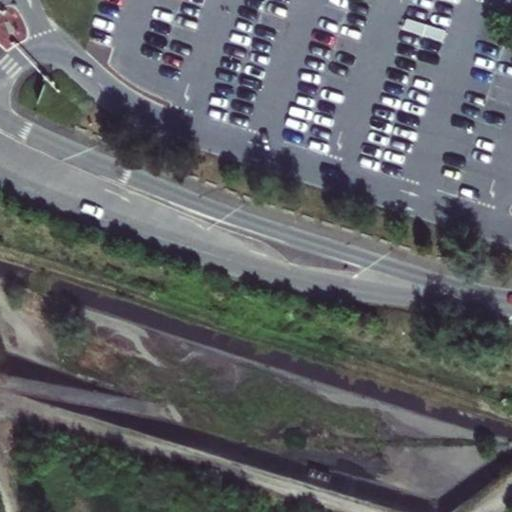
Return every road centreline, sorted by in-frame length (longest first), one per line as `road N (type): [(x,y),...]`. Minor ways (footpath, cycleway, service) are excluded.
road 1 (tertiary): [(511,307),(237,219),(0,117)]
road 2 (tertiary): [(0,177),(96,217),(287,277),(511,308)]
